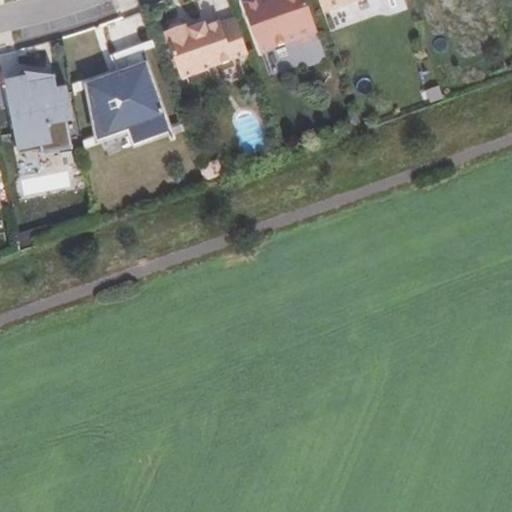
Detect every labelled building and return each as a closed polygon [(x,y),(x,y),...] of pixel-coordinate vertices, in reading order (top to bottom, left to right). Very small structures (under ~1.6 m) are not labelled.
[(306,0),(281,0),(282,2),(271,5),(269,1),(246,8),(263,56),(298,43),(304,46),(314,43),(317,37),(319,36),(306,0)] [(319,0),(324,13),(359,0),(319,0)] [(221,21),(203,28),(202,25),(191,28),(189,24),(188,24),(181,21),(172,25),(168,31),(167,32),(183,79),(249,57),(236,18),(222,23),(221,21)] [(119,73),(88,85),(99,144),(131,133),(137,151),(174,138),(149,66),(144,52),(116,62),(119,73)] [(47,75),(42,75),(6,82),(20,154),(42,150),(43,154),(74,148),(68,121),(74,120),(68,88),(50,92),(47,75)] [(423,106),(443,100),(438,85),(418,91),(423,106)]
